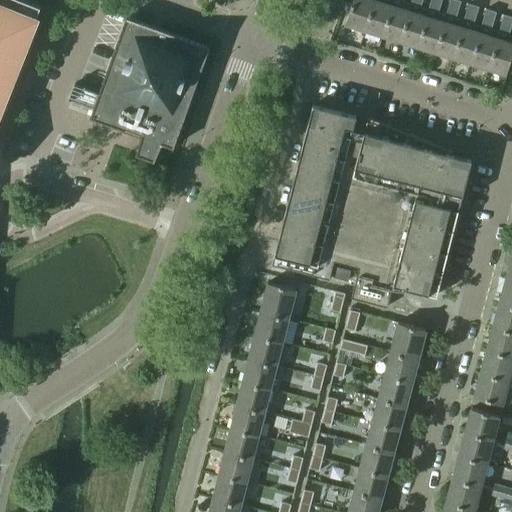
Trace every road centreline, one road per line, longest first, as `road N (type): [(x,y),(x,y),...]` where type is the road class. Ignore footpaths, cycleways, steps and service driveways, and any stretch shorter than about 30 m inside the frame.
road 1 (tertiary): [(0,417),(152,307),(254,35)]
road 2 (residential): [(183,511),(312,62)]
road 3 (residential): [(418,511),(511,153)]
road 4 (residential): [(511,119),(312,62)]
